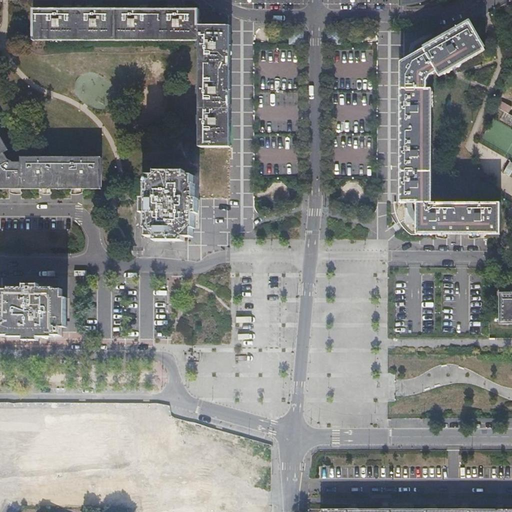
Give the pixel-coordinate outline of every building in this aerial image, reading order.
[(146,184),(146,198),(146,213),(146,228),(148,228),(148,236),(156,237),(155,240),(185,241),(185,237),(193,237),(193,229),(194,229),(194,214),(194,199),(198,199),(231,199),(231,157),(226,157),(226,147),(228,147),(228,127),(228,90),(228,49),(228,27),(199,27),(199,10),(179,10),(136,10),(93,10),(82,10),(75,10),(54,10),(34,10),(34,37),(74,38),(199,38),(198,176),(185,176),(185,172),(156,172),(156,175),(148,175),(148,184),(146,184)] [(426,52),(405,64),(405,90),(402,90),(402,202),(397,202),(397,206),(398,212),(399,217),(402,223),(407,228),(412,231),(417,231),(438,231),(438,239),(444,239),(444,231),(449,231),(471,231),(477,231),(477,239),(482,239),(482,235),(482,231),(500,231),(508,231),(508,201),(437,201),(437,90),(431,90),(431,82),(435,75),(438,73),(484,47),(470,23),(425,49),(426,52)] [(287,28),(275,27),(275,40),(287,40),(287,28)] [(326,28),(315,28),(315,40),(326,40),(326,28)] [(0,185),(10,185),(10,192),(13,194),(16,194),(16,185),(21,185),(40,185),(40,192),(43,193),(46,194),(46,185),(52,185),(72,185),(78,185),(77,194),(80,194),(83,192),(83,185),(100,185),(100,158),(22,158),(22,164),(14,164),(7,160),(4,154),(8,151),(0,136),(0,185)] [(24,291),(24,289),(10,288),(10,290),(2,290),(1,298),(0,297),(0,327),(1,328),(1,335),(10,335),(10,337),(24,337),(24,340),(40,340),(40,337),(55,337),(55,335),(63,335),(63,327),(67,328),(67,298),(63,298),(63,290),(55,290),(55,289),(39,289),(39,291),(24,291)] [(500,321),(511,320),(511,293),(500,294),(500,321)] [(71,467),(86,467),(100,467),(115,467),(116,465),(124,465),(124,458),(127,458),(128,428),(124,428),(125,420),(116,420),(115,418),(100,418),(100,415),(86,415),(85,418),(71,418),(71,420),(63,420),(63,428),(59,428),(58,458),(62,458),(62,465),(71,465),(71,467)] [(0,477),(8,478),(9,463),(0,462),(0,477)]
